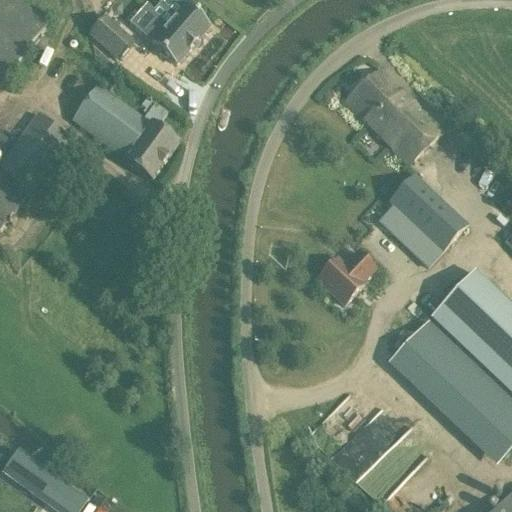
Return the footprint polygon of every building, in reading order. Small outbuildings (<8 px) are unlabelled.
[(0,0),(0,77),(7,83),(49,29),(11,0),(0,0)] [(157,22),(144,38),(152,45),(150,46),(176,68),(189,53),(189,54),(197,44),(210,29),(185,7),(184,8),(165,29),(157,22)] [(105,22),(90,38),(118,63),(132,46),(105,22)] [(346,104),(355,113),(408,168),(442,134),(379,70),(346,104)] [(98,88),(72,123),(124,162),(123,163),(151,184),(178,146),(157,130),(167,116),(147,101),(141,108),(146,111),(143,114),(147,117),(144,122),(98,88)] [(0,232),(69,140),(38,117),(0,167),(0,170),(1,171),(0,172),(0,232)] [(379,226),(427,271),(467,230),(415,181),(390,207),(394,211),(379,226)] [(337,263),(317,284),(345,310),(364,289),(362,286),(368,280),(375,272),(358,256),(345,270),(337,263)] [(511,313),(475,279),(466,288),(434,320),(419,336),(511,424),(511,313)] [(511,454),(511,424),(419,336),(397,361),(505,462),(511,454)] [(83,511),(88,506),(18,455),(2,478),(48,511),(83,511)] [(511,511),(511,501),(501,511),(511,511)]
